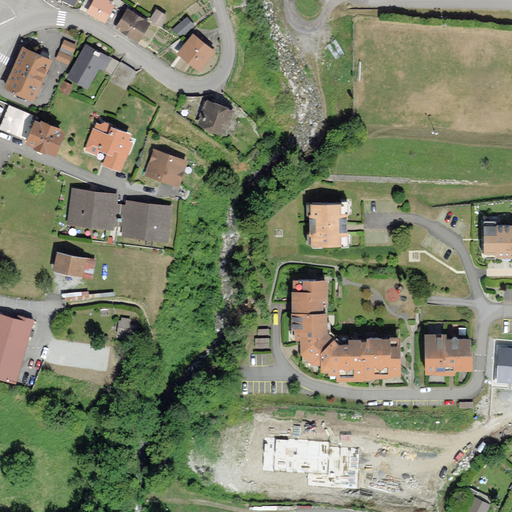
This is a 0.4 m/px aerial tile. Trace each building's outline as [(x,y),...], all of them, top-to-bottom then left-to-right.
[(108,21),(115,7),(106,2),(102,0),(98,0),(92,12),(108,21)] [(157,18),(166,22),(169,16),(160,11),(157,18)] [(131,12),(121,28),(128,33),(127,35),(128,36),(130,37),(133,37),(134,36),(140,40),(150,23),(131,12)] [(191,20),(193,19),(192,17),(183,24),(185,25),(191,20)] [(190,30),(196,26),(191,20),(185,25),(177,32),(186,36),(192,32),(190,30)] [(65,35),(56,55),(69,61),(78,40),(65,35)] [(196,38),(183,54),(202,68),(215,53),(196,38)] [(24,48),(23,49),(25,50),(14,71),(13,71),(7,86),(33,98),(40,83),(39,82),(48,61),(50,62),(50,60),(24,48)] [(110,82),(122,63),(102,51),(100,52),(96,50),(95,52),(87,48),(71,76),(87,86),(99,66),(103,68),(96,81),(107,88),(110,82)] [(136,73),(122,63),(110,82),(125,91),(136,73)] [(204,101),(202,106),(208,109),(207,111),(205,110),(202,117),(205,118),(202,126),(226,136),(236,112),(224,107),(224,105),(214,101),(213,104),(204,101)] [(10,106),(0,129),(28,141),(28,142),(35,145),(35,147),(44,150),(45,149),(53,153),(62,134),(56,131),(57,130),(44,124),(42,123),(41,125),(36,123),(38,118),(10,106)] [(111,151),(107,161),(106,164),(120,169),(130,143),(126,141),(128,136),(102,126),(99,131),(96,130),(91,144),(99,147),(107,150),(109,146),(112,147),(111,151)] [(97,152),(99,147),(91,144),(89,148),(97,152)] [(186,161),(156,151),(153,163),(155,164),(152,173),(167,178),(166,180),(179,185),(186,161)] [(75,191),(72,211),(81,212),(80,222),(111,226),(111,221),(114,205),(114,201),(89,198),(89,193),(75,191)] [(153,211),(154,206),(135,204),(128,203),(128,208),(153,211)] [(121,207),(121,206),(115,205),(114,205),(111,221),(118,222),(121,207)] [(128,208),(121,206),(121,207),(118,222),(126,223),(128,209),(128,208)] [(153,211),(128,208),(128,209),(126,223),(125,233),(155,237),(156,227),(166,229),(168,217),(169,208),(154,206),(153,211)] [(313,206),(313,246),(339,246),(339,234),(346,234),(346,215),(339,215),(339,206),(313,206)] [(71,221),(80,222),(81,212),(72,211),(71,221)] [(156,227),(155,237),(165,239),(166,229),(156,227)] [(511,227),(484,227),(484,255),(497,255),(497,259),(511,258),(511,227)] [(61,252),(57,269),(81,274),(85,257),(61,252)] [(302,339),(302,348),(302,354),(313,364),(322,364),(322,371),(331,371),(331,374),(339,374),(339,380),(343,380),(372,380),(372,378),(390,378),(390,376),(400,376),(400,363),(401,338),(390,338),(390,340),(369,340),(369,344),(361,344),(361,340),(349,340),(348,346),(340,346),(327,332),(327,315),(324,315),(323,306),(327,306),(327,280),(293,280),(293,294),(291,294),(292,307),(292,329),(296,329),(296,339),(302,339)] [(0,312),(0,378),(17,384),(35,319),(18,314),(17,317),(0,312)] [(127,326),(120,325),(119,335),(126,336),(126,335),(133,336),(134,329),(127,328),(127,326)] [(472,370),(472,340),(446,340),(446,336),(443,336),(442,338),(436,338),(435,336),(425,336),(426,375),(453,374),(453,370),(472,370)] [(511,380),(511,349),(501,349),(499,380),(511,380)] [(486,511),(490,506),(473,497),(467,510),(471,511),(486,511)]
